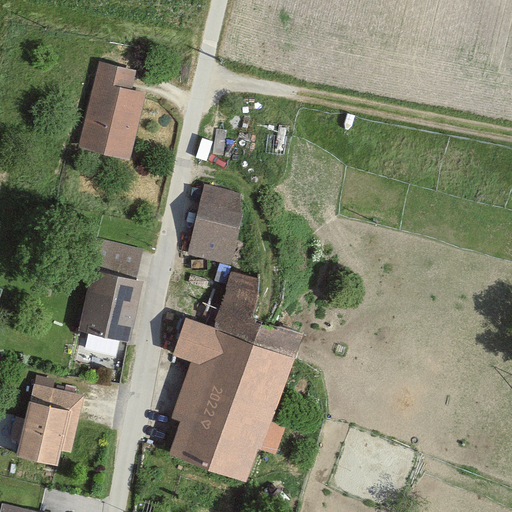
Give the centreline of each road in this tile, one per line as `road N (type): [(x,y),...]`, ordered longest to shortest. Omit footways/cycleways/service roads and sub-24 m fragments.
road 1 (track): [(205,76),(511,133)]
road 2 (residential): [(120,511),(157,318)]
